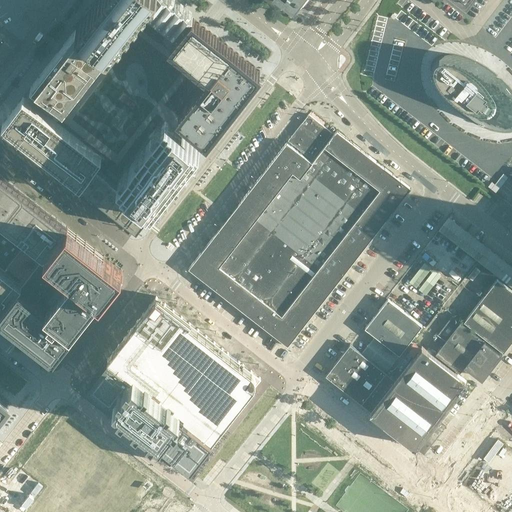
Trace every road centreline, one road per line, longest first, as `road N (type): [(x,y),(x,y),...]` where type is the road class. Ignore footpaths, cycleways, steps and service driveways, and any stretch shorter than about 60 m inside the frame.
road 1 (unclassified): [(293,49),(135,255)]
road 2 (unclassified): [(166,279),(321,77)]
road 3 (unclassified): [(291,375),(443,190)]
road 4 (unknown): [(178,58),(125,129),(102,135),(96,120),(106,95),(148,45),(157,45)]
road 5 (unclassified): [(54,384),(206,502)]
road 6 (unclassified): [(0,150),(135,255)]
road 7 (unclassified): [(300,382),(435,487)]
road 8 (unclassified): [(443,190),(321,77)]
road 9 (unclassified): [(166,279),(291,375)]
road 10 (residential): [(300,382),(206,502)]
road 11 (unclassified): [(152,268),(54,384)]
